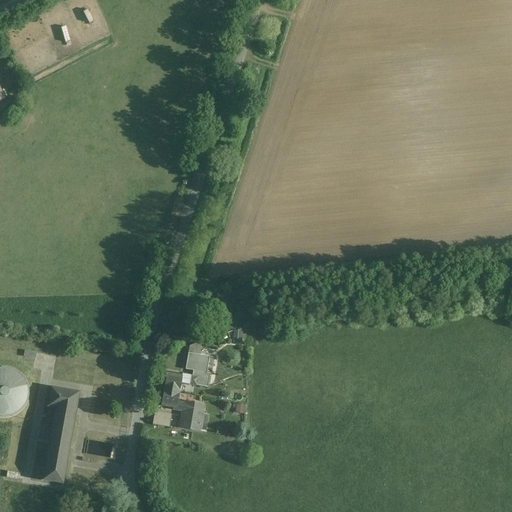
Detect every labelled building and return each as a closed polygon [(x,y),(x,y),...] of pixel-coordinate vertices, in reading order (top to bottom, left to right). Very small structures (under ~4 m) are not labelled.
[(234,330),(234,338),(243,338),(243,330),(234,330)] [(36,352),(24,351),(23,357),(36,359),(36,352)] [(209,357),(188,353),(185,370),(193,371),(192,377),(181,375),(181,377),(182,377),(181,383),(208,388),(210,374),(207,373),(209,357)] [(0,417),(1,418),(10,417),(18,414),(24,408),(29,399),(29,389),(26,380),(19,372),(10,368),(0,368),(0,417)] [(181,377),(166,374),(164,390),(179,393),(181,383),(182,377),(181,377)] [(79,393),(50,388),(44,426),(52,427),(42,481),(62,485),(79,393)] [(179,393),(164,390),(161,405),(176,407),(177,401),(178,401),(179,393)] [(192,404),(178,401),(177,401),(176,407),(175,410),(183,411),(180,428),(198,431),(203,405),(192,403),(192,404)] [(244,414),(245,404),(236,404),(236,413),(244,414)] [(171,415),(154,412),(152,425),(169,428),(171,415)] [(25,444),(11,442),(7,466),(21,469),(25,444)]
